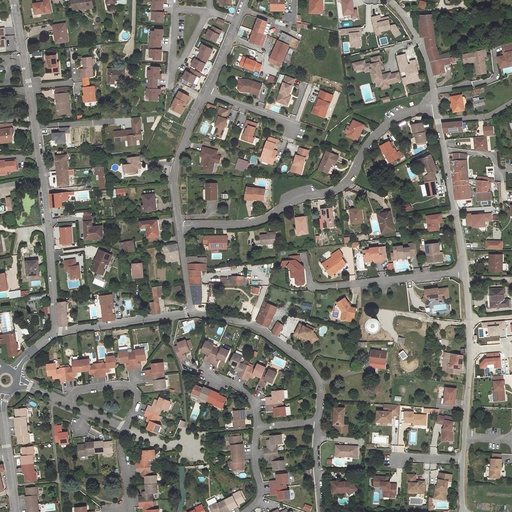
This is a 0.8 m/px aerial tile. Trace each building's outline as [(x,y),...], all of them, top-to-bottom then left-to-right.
[(53,12),(50,0),(42,0),(40,0),(40,3),(38,3),(34,4),(36,14),(45,13),(53,12)] [(94,8),(92,0),(72,0),(73,4),(76,4),(77,9),(87,8),(88,9),(94,8)] [(285,11),(285,0),(271,0),(271,10),(285,11)] [(297,15),(297,0),(292,0),(292,13),(285,13),(285,16),(283,16),(283,20),(289,21),(292,22),(297,23),(297,22),(297,18),(297,15)] [(323,3),(321,2),(321,0),(310,0),(310,13),(322,13),(323,3)] [(162,14),(163,7),(152,6),(152,12),(153,12),(152,19),(158,20),(158,22),(164,22),(164,14),(162,14)] [(434,23),(433,15),(419,15),(420,23),(434,23)] [(267,23),(268,22),(258,19),(254,30),(263,34),(267,23)] [(437,47),(434,23),(420,23),(421,37),(425,37),(427,50),(431,62),(449,58),(450,58),(448,53),(439,56),(437,47)] [(68,41),(65,24),(53,25),(55,34),(56,34),(58,43),(68,41)] [(218,34),(220,30),(213,26),(210,32),(209,31),(206,36),(216,41),(219,35),(218,34)] [(160,45),(161,37),(163,37),(163,30),(158,29),(157,31),(152,31),(151,39),(150,39),(150,44),(160,45)] [(259,45),(263,34),(254,30),(250,42),(259,45)] [(294,47),(298,40),(282,33),(279,40),(278,40),(289,45),(294,47)] [(289,45),(278,40),(271,58),(278,62),(282,64),(289,45)] [(511,46),(511,43),(502,45),(504,53),(505,53),(506,55),(504,56),(497,57),(499,65),(508,63),(508,62),(511,60),(511,46)] [(161,60),(162,52),(160,52),(160,45),(150,44),(149,49),(150,49),(150,57),(156,57),(156,59),(161,60)] [(209,56),(213,49),(203,44),(200,49),(202,50),(199,56),(206,59),(208,56),(209,56)] [(486,73),(484,57),(486,56),(485,50),(463,54),(464,63),(475,61),(477,75),(486,73)] [(59,72),(59,63),(57,63),(56,54),(46,55),(47,64),(46,64),(47,73),(59,72)] [(204,63),(206,59),(199,56),(196,61),(194,60),(192,65),(202,71),(202,70),(204,66),(205,64),(204,63)] [(382,75),(381,69),(380,69),(380,66),(383,65),(382,62),(381,62),(379,56),(372,58),(373,62),(373,64),(372,64),(371,63),(365,64),(365,61),(361,62),(362,65),(363,65),(363,68),(364,71),(371,70),(374,82),(378,82),(379,86),(381,86),(382,89),(389,87),(389,84),(389,83),(393,82),(393,83),(401,81),(399,73),(391,75),(386,76),(386,74),(382,75)] [(93,76),(91,57),(83,58),(84,69),(81,69),(82,77),(83,77),(88,77),(93,76)] [(445,72),(444,65),(450,64),(449,58),(431,62),(434,76),(440,75),(442,75),(441,73),(443,73),(445,72)] [(363,68),(363,65),(362,65),(361,62),(353,64),(355,70),(363,68)] [(159,78),(160,67),(153,67),(153,71),(149,70),(148,78),(149,78),(149,80),(149,83),(157,84),(157,78),(159,78)] [(125,80),(125,69),(108,69),(108,84),(114,84),(114,80),(125,80)] [(193,83),(197,76),(199,72),(198,72),(196,71),(191,69),(189,73),(188,72),(187,74),(186,73),(183,78),(193,83)] [(289,94),(292,86),(291,86),(294,79),(286,76),(277,99),(284,101),(285,104),(287,105),(291,96),(288,95),(289,93),(289,94)] [(262,85),(248,80),(241,80),(240,85),(238,88),(240,91),(248,92),(259,95),(262,85)] [(158,100),(159,89),(157,89),(157,84),(149,83),(149,88),(148,88),(147,96),(148,96),(152,96),(151,100),(158,100)] [(96,101),(94,86),(89,86),(84,87),(84,95),(85,102),(96,101)] [(71,113),(68,93),(67,93),(67,87),(56,88),(56,94),(56,100),(58,100),(58,102),(58,104),(58,110),(62,110),(63,114),(71,113)] [(186,103),(189,96),(180,91),(172,106),(175,108),(174,110),(181,114),(185,107),(184,107),(183,106),(185,102),(186,103)] [(327,111),(333,95),(321,91),(318,99),(319,100),(316,107),(315,106),(312,112),(322,116),(324,110),(327,111)] [(467,108),(466,100),(464,96),(462,97),(462,95),(461,95),(460,92),(452,93),(452,97),(451,97),(453,103),(453,107),(454,112),(464,110),(464,108),(467,108)] [(221,137),(228,119),(225,119),(228,110),(220,108),(217,116),(219,117),(217,123),(216,126),(217,127),(214,134),(214,135),(221,137)] [(136,140),(136,136),(142,135),(140,120),(132,121),(133,129),(130,130),(131,131),(128,132),(128,130),(114,132),(115,141),(129,140),(129,145),(137,144),(136,140)] [(252,137),(257,124),(247,120),(244,127),(247,128),(243,139),(252,143),(254,138),(252,137)] [(357,140),(364,125),(354,120),(347,136),(357,140)] [(463,131),(462,122),(442,123),(444,133),(463,131)] [(13,135),(11,123),(0,123),(0,134),(1,142),(1,143),(12,141),(12,136),(14,136),(13,134),(13,135)] [(426,141),(423,123),(412,125),(414,134),(415,134),(416,137),(417,143),(419,142),(425,141),(426,141)] [(60,133),(53,134),(54,140),(57,140),(57,143),(66,142),(65,133),(70,132),(70,127),(60,128),(60,133)] [(488,152),(486,136),(475,137),(475,142),(474,144),(475,151),(488,152)] [(274,150),(276,144),(274,143),(276,139),(270,137),(268,141),(267,141),(261,158),(263,159),(262,161),(273,164),(277,151),(274,150)] [(404,156),(401,150),(397,152),(394,148),(393,149),(390,143),(389,142),(380,146),(384,154),(386,153),(390,162),(399,157),(399,159),(404,156)] [(219,163),(220,156),(216,155),(217,151),(204,148),(202,153),(203,153),(203,157),(205,157),(203,164),(204,165),(203,170),(212,172),(215,162),(219,163)] [(307,158),(309,150),(300,148),(297,155),(296,155),(294,161),(294,164),(293,164),(291,171),(299,173),(300,166),(303,167),(306,158),(307,158)] [(335,165),(338,156),(327,151),(319,169),(328,173),(332,164),(335,165)] [(435,165),(431,155),(433,155),(432,152),(429,153),(430,154),(423,157),(422,158),(422,155),(419,156),(420,159),(419,159),(421,165),(425,163),(428,171),(418,175),(419,178),(424,176),(425,176),(434,172),(439,170),(437,165),(435,165)] [(460,167),(460,153),(453,154),(454,158),(450,159),(452,173),(459,172),(459,167),(460,167)] [(468,179),(466,154),(460,153),(460,167),(459,167),(459,172),(459,180),(468,179)] [(68,170),(67,155),(56,156),(57,171),(68,170)] [(141,167),(139,156),(128,158),(128,164),(123,165),(124,171),(127,171),(128,173),(130,172),(130,174),(138,173),(138,169),(139,168),(141,167)] [(17,170),(16,159),(0,160),(0,171),(7,171),(17,170)] [(249,162),(239,159),(237,165),(240,166),(239,169),(245,171),(249,162)] [(106,188),(104,167),(104,166),(95,167),(96,175),(99,175),(100,189),(106,188)] [(70,185),(69,184),(69,178),(69,175),(68,170),(57,171),(59,186),(70,185)] [(437,194),(434,181),(436,180),(434,172),(425,176),(424,176),(428,196),(437,194)] [(491,192),(491,181),(487,181),(478,180),(477,180),(477,187),(477,193),(491,192)] [(217,199),(217,183),(206,183),(206,189),(203,189),(203,199),(217,199)] [(470,198),(469,184),(454,186),(455,200),(470,198)] [(264,200),(266,190),(253,188),(248,187),(247,187),(246,195),(253,196),(253,199),(259,199),(264,200)] [(126,195),(125,188),(115,189),(115,196),(126,195)] [(68,200),(68,195),(74,194),(74,192),(51,193),(52,207),(62,207),(62,200),(68,200)] [(491,200),(491,192),(477,193),(476,193),(477,201),(491,200)] [(156,210),(155,194),(143,195),(145,205),(145,211),(156,210)] [(334,226),(332,208),(321,209),(323,218),(324,227),(334,226)] [(363,222),(361,208),(350,209),(351,224),(363,222)] [(395,230),(390,212),(381,214),(383,223),(381,224),(383,233),(395,230)] [(438,223),(438,220),(442,219),(441,214),(427,216),(429,231),(439,230),(438,223)] [(308,233),(306,217),(296,218),(298,234),(308,233)] [(161,231),(161,225),(158,226),(157,226),(156,220),(140,221),(141,228),(147,227),(147,230),(148,237),(149,237),(157,236),(159,236),(159,231),(161,231)] [(103,238),(102,226),(92,226),(92,221),(86,221),(86,227),(85,227),(85,234),(88,234),(89,239),(103,238)] [(72,243),(71,227),(61,228),(61,233),(60,233),(61,239),(60,239),(60,244),(72,243)] [(277,243),(276,234),(268,234),(261,235),(261,244),(277,243)] [(227,249),(227,236),(216,236),(216,237),(215,237),(215,236),(204,236),(204,241),(210,241),(210,244),(209,244),(209,246),(210,246),(210,249),(217,249),(217,247),(219,247),(219,249),(227,249)] [(134,251),(132,240),(123,242),(123,246),(120,247),(122,253),(134,251)] [(498,242),(486,241),(486,249),(498,250),(498,242)] [(179,250),(178,243),(168,245),(169,252),(179,250)] [(416,255),(415,243),(409,244),(410,247),(403,248),(403,246),(394,247),(394,253),(391,253),(392,260),(395,260),(395,258),(398,258),(398,257),(407,256),(416,255)] [(440,253),(439,243),(426,244),(427,256),(428,256),(429,262),(440,261),(439,253),(440,253)] [(387,259),(386,246),(378,247),(374,248),(370,248),(370,250),(366,250),(367,255),(364,255),(365,262),(372,261),(372,259),(372,258),(374,258),(374,259),(375,262),(382,261),(382,259),(387,259)] [(108,265),(112,255),(100,250),(96,259),(94,262),(91,270),(103,275),(105,270),(103,270),(106,264),(108,265)] [(346,263),(342,257),(343,256),(339,250),(331,255),(332,257),(333,258),(323,265),(329,274),(335,270),(336,271),(343,267),(342,266),(346,263)] [(503,263),(503,254),(490,254),(490,271),(502,271),(502,263),(503,263)] [(197,258),(197,256),(187,256),(189,270),(201,270),(207,270),(207,263),(197,264),(197,258)] [(304,267),(300,264),(300,256),(290,257),(290,260),(282,261),(280,267),(287,266),(292,270),(292,271),(293,278),(295,278),(296,284),(298,285),(303,285),(305,283),(304,276),(302,277),(301,269),(304,267)] [(323,265),(333,258),(332,257),(322,263),(323,265)] [(81,278),(79,265),(76,266),(75,259),(65,261),(66,268),(68,267),(69,271),(70,271),(72,279),(81,278)] [(39,274),(38,260),(26,261),(27,274),(34,274),(34,275),(39,274)] [(143,277),(142,263),(132,264),(134,278),(143,277)] [(202,284),(201,270),(189,270),(191,284),(202,284)] [(242,285),(242,277),(232,276),(232,280),(232,285),(242,285)] [(202,297),(202,284),(191,284),(194,303),(201,304),(202,297)] [(163,296),(161,286),(152,288),(154,298),(158,297),(163,296)] [(449,298),(448,288),(438,289),(438,288),(435,288),(436,290),(435,290),(434,288),(431,289),(431,291),(426,292),(426,295),(422,301),(427,304),(430,300),(430,298),(434,298),(434,300),(439,299),(439,296),(443,295),(443,299),(449,298)] [(511,306),(511,300),(504,300),(503,289),(490,289),(491,296),(493,296),(493,300),(491,300),(491,307),(511,306)] [(114,308),(112,295),(100,296),(101,304),(102,304),(104,321),(115,320),(114,308)] [(160,313),(158,297),(154,298),(154,302),(151,303),(152,314),(160,313)] [(351,307),(345,298),(337,303),(338,304),(336,306),(335,308),(338,309),(339,310),(340,311),(339,312),(345,313),(344,320),(351,321),(352,316),(355,316),(356,311),(353,310),(354,308),(351,307)] [(67,309),(66,302),(58,303),(60,326),(68,325),(67,314),(67,309)] [(277,308),(264,302),(262,307),(263,307),(268,310),(275,313),(277,308)] [(268,327),(275,313),(268,310),(265,316),(260,314),(256,322),(268,327)] [(368,321),(368,323),(368,326),(370,328),(372,330),(374,331),(377,331),(380,330),(382,328),(383,326),(383,323),(383,321),(382,318),(380,317),(378,316),(375,315),(373,316),(371,317),(369,319),(368,321)] [(278,337),(284,326),(278,322),(272,332),(278,337)] [(313,332),(314,329),(310,327),(309,328),(306,327),(300,324),(295,334),(299,336),(300,334),(305,336),(310,338),(312,342),(318,338),(314,333),(313,332)] [(30,343),(40,335),(38,332),(28,340),(30,343)] [(18,355),(15,333),(0,335),(0,342),(1,343),(8,343),(10,356),(18,355)] [(179,345),(175,347),(180,362),(187,359),(185,354),(183,355),(182,353),(184,352),(190,350),(189,348),(186,342),(186,340),(178,343),(179,345)] [(214,344),(206,341),(202,351),(207,353),(209,354),(208,356),(206,355),(204,360),(210,363),(217,348),(213,347),(214,344)] [(136,352),(132,353),(134,368),(141,368),(140,363),(138,363),(138,361),(140,360),(146,360),(145,351),(148,350),(148,343),(140,344),(140,349),(136,350),(136,351),(136,352)] [(121,361),(121,363),(127,362),(128,369),(134,368),(132,353),(129,353),(128,351),(127,347),(119,348),(120,353),(120,358),(121,361)] [(220,350),(217,348),(210,363),(216,365),(219,361),(216,360),(217,358),(219,359),(225,361),(229,351),(221,348),(220,350)] [(385,364),(386,352),(381,352),(372,350),(371,362),(385,364)] [(235,354),(234,353),(230,363),(236,366),(235,370),(239,372),(238,375),(242,377),(248,365),(243,363),(243,365),(240,363),(242,357),(235,354)] [(462,368),(463,355),(446,353),(446,356),(444,356),(443,371),(448,372),(460,373),(460,368),(462,368)] [(104,363),(99,363),(100,377),(105,376),(105,372),(110,371),(110,367),(116,367),(116,364),(115,356),(106,357),(107,364),(104,364),(104,363)] [(90,359),(81,360),(83,371),(89,370),(90,374),(95,373),(95,377),(100,377),(99,363),(96,364),(94,364),(94,365),(91,366),(90,359)] [(70,367),(65,368),(67,381),(72,380),(71,376),(73,376),(77,376),(76,372),(83,371),(81,360),(73,361),(74,368),(70,368),(70,367)] [(151,370),(146,370),(146,377),(162,375),(162,371),(164,371),(163,362),(152,364),(153,370),(151,370)] [(56,363),(47,364),(49,375),(52,375),(53,379),(61,378),(62,381),(67,381),(65,368),(61,368),(60,368),(60,370),(57,370),(56,363)] [(248,365),(242,377),(247,379),(249,376),(253,378),(255,374),(261,377),(265,370),(266,367),(258,364),(255,370),(252,369),(252,367),(248,365)] [(261,377),(258,384),(265,387),(267,382),(264,381),(265,379),(268,380),(273,382),(277,372),(269,369),(268,371),(265,370),(261,377)] [(162,375),(146,377),(147,384),(152,383),(152,381),(154,380),(155,383),(155,389),(166,387),(165,379),(163,379),(162,375)] [(493,390),(494,396),(495,395),(496,401),(504,400),(503,390),(504,390),(503,380),(494,381),(495,390),(493,390)] [(203,388),(196,385),(191,394),(199,398),(198,400),(205,404),(207,400),(212,390),(204,387),(203,388)] [(455,404),(456,389),(446,388),(445,398),(444,403),(455,404)] [(219,394),(212,390),(207,400),(215,404),(214,405),(222,408),(226,398),(222,396),(219,395),(219,394)] [(271,397),(266,397),(267,404),(282,403),(282,399),(284,399),(284,398),(283,390),(282,390),(279,390),(275,391),(273,391),(273,397),(273,399),(271,399),(271,397)] [(171,401),(160,397),(159,401),(155,399),(152,407),(149,405),(147,410),(159,415),(161,411),(160,410),(162,407),(167,409),(171,401)] [(282,403),(267,404),(267,411),(272,411),(272,410),(272,408),(274,408),(275,410),(275,416),(286,415),(285,407),(283,407),(282,403)] [(384,411),(378,411),(377,422),(382,422),(387,422),(392,422),(392,418),(392,415),(394,415),(400,416),(400,405),(392,404),(389,404),(389,411),(384,411)] [(345,408),(335,407),(334,424),(336,424),(336,431),(345,432),(345,425),(344,425),(345,408)] [(26,408),(16,409),(16,418),(15,418),(16,426),(27,425),(26,417),(27,417),(26,408)] [(159,415),(147,410),(145,415),(148,416),(146,421),(150,423),(147,429),(157,433),(161,425),(155,423),(157,420),(159,415)] [(236,411),(234,411),(235,419),(233,420),(234,428),(245,427),(244,419),(246,419),(245,410),(239,411),(236,411)] [(414,412),(405,411),(405,422),(413,422),(420,422),(420,423),(422,425),(426,425),(426,415),(414,414),(414,412)] [(445,417),(438,415),(436,422),(445,425),(444,429),(444,432),(442,432),(442,441),(448,440),(448,437),(452,437),(451,430),(452,426),(454,419),(451,418),(451,417),(445,416),(445,417)] [(27,425),(16,426),(17,435),(18,435),(19,443),(30,442),(30,441),(29,434),(29,433),(28,433),(27,425)] [(57,426),(54,426),(56,442),(60,441),(60,444),(69,443),(68,432),(62,433),(60,433),(59,431),(62,430),(61,425),(57,426)] [(281,434),(270,435),(271,439),(267,440),(268,448),(264,448),(264,453),(278,452),(277,447),(276,447),(276,444),(282,443),(281,434)] [(230,437),(229,437),(230,445),(232,445),(232,453),(243,452),(243,444),(241,444),(240,436),(239,436),(233,436),(230,437)] [(103,441),(95,442),(96,452),(104,452),(104,453),(113,452),(112,442),(103,442),(103,441)] [(86,444),(78,444),(79,455),(88,455),(87,453),(96,452),(95,442),(86,442),(86,444)] [(345,446),(336,445),(335,456),(357,457),(358,446),(347,446),(347,447),(345,447),(345,446)] [(33,447),(22,448),(23,456),(22,456),(23,465),(34,464),(33,455),(34,455),(33,447)] [(137,463),(137,468),(151,467),(150,465),(150,462),(149,459),(155,458),(154,450),(144,450),(144,454),(140,454),(140,463),(137,463)] [(243,452),(232,453),(233,462),(232,462),(233,470),(234,470),(236,470),(240,470),(242,469),(244,469),(243,461),(244,461),(243,452)] [(278,452),(264,453),(265,458),(269,458),(269,463),(273,463),(274,470),(285,468),(284,460),(277,461),(277,457),(278,457),(278,452)] [(490,468),(490,478),(500,478),(500,469),(502,469),(502,459),(501,459),(492,459),(491,468),(490,468)] [(34,464),(23,465),(24,473),(25,473),(26,481),(37,480),(36,471),(34,471),(34,464)] [(287,473),(277,474),(277,480),(277,483),(275,483),(275,480),(270,481),(271,488),(286,486),(286,482),(288,482),(287,473)] [(452,474),(440,473),(438,486),(437,489),(439,489),(438,497),(446,498),(448,481),(451,481),(452,474)] [(146,474),(141,475),(142,478),(146,478),(146,484),(157,484),(156,475),(150,476),(146,476),(146,474)] [(416,475),(407,474),(407,482),(409,482),(409,491),(417,491),(417,493),(424,493),(424,481),(417,481),(417,483),(415,482),(415,481),(416,475)] [(389,476),(375,476),(374,483),(377,484),(377,486),(381,486),(384,489),(384,494),(389,494),(389,497),(395,497),(395,494),(396,494),(397,484),(390,484),(388,482),(389,476)] [(340,480),(332,481),(333,493),(347,491),(347,488),(349,488),(352,493),(357,489),(352,481),(345,482),(345,481),(340,482),(340,480)] [(157,484),(146,484),(147,491),(143,491),(143,497),(139,497),(140,502),(152,501),(152,496),(151,496),(151,493),(158,492),(157,484)] [(286,486),(271,488),(271,494),(276,494),(276,491),(278,491),(279,494),(279,500),(290,499),(289,490),(287,490),(286,486)] [(37,487),(27,488),(28,496),(26,496),(27,505),(38,504),(37,496),(38,495),(37,487)] [(437,489),(436,489),(434,498),(446,500),(446,498),(438,497),(439,489),(437,489)] [(233,496),(225,500),(230,510),(238,506),(237,505),(245,501),(244,500),(242,495),(241,493),(240,491),(232,495),(233,496)] [(215,497),(207,501),(210,506),(217,502),(215,497)] [(217,502),(210,506),(212,511),(225,511),(230,510),(225,500),(218,504),(217,502)]
